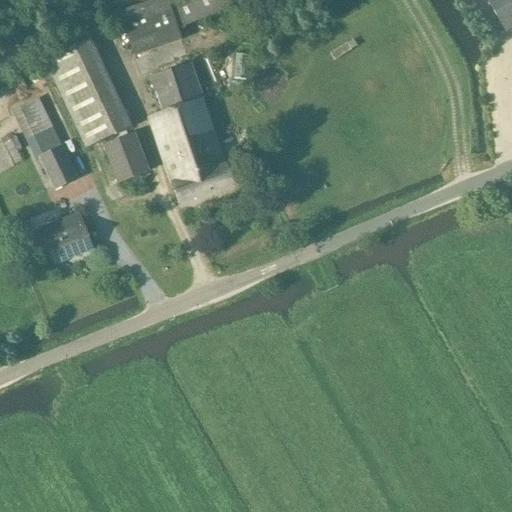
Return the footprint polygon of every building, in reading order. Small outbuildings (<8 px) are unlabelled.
[(135,56),(181,40),(167,0),(157,0),(120,13),(135,56)] [(511,0),(486,0),(504,32),(511,27),(511,0)] [(86,150),(131,128),(89,40),(44,61),(86,150)] [(178,204),(232,186),(190,64),(149,75),(162,114),(149,118),(178,204)] [(38,98),(14,111),(38,158),(62,147),(53,127),(38,98)] [(117,183),(149,171),(134,134),(103,146),(117,183)] [(54,191),(78,180),(62,147),(38,158),(54,191)] [(77,214),(63,220),(31,232),(39,252),(47,248),(54,265),(91,250),(77,214)]
